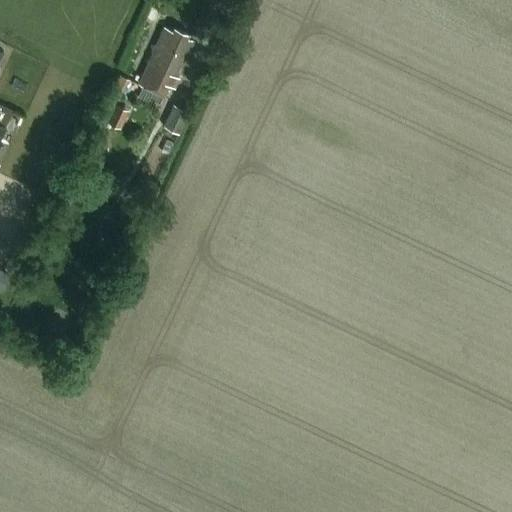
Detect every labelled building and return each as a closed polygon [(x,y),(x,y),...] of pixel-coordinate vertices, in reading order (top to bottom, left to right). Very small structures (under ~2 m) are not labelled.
[(170,89),(191,44),(185,41),(187,37),(172,30),(170,33),(162,30),(136,86),(161,97),(166,87),(170,89)] [(122,92),(113,88),(110,95),(119,99),(122,92)] [(118,105),(114,125),(124,127),(128,107),(118,105)] [(185,116),(170,109),(160,129),(175,137),(185,116)] [(10,117),(0,111),(0,137),(5,126),(10,117)] [(103,189),(114,194),(119,183),(109,178),(103,189)]
